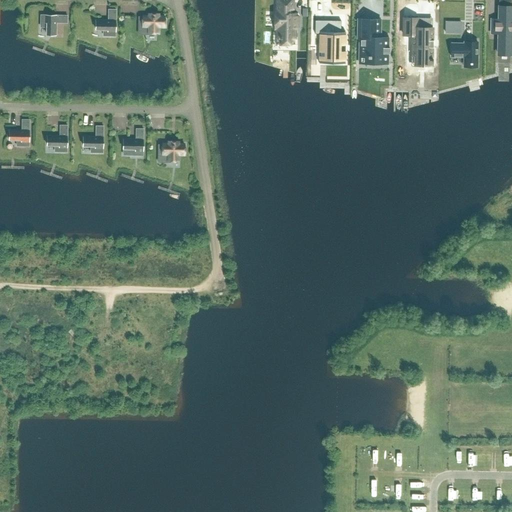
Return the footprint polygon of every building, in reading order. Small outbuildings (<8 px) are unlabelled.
[(287,0),(281,0),(280,41),(302,42),(302,0),(287,0)] [(511,32),(511,20),(510,21),(511,7),(499,7),(498,20),(491,20),(491,32),(498,33),(498,51),(510,52),(510,33),(511,32)] [(103,29),(103,36),(115,36),(115,10),(108,9),(108,20),(95,20),(95,29),(103,29)] [(142,17),(138,17),(138,21),(142,22),(142,26),(148,26),(148,33),(157,33),(158,27),(164,27),(164,17),(158,16),(158,14),(149,14),(148,16),(142,16),(142,17)] [(41,15),(40,27),(47,27),(46,35),(55,35),(56,23),(67,23),(67,15),(41,15)] [(316,15),(316,23),(322,23),(322,56),(341,56),(342,24),(336,24),(336,16),(316,15)] [(388,48),(388,38),(378,38),(378,20),(362,19),(362,37),(359,37),(359,38),(358,47),(359,47),(361,47),(361,57),(373,57),(373,62),(372,62),(372,63),(373,63),(388,64),(388,54),(389,54),(389,53),(388,53),(388,49),(389,49),(389,48),(388,48)] [(401,20),(401,37),(408,37),(408,63),(424,63),(424,33),(412,33),(412,20),(401,20)] [(460,32),(460,22),(445,22),(445,32),(460,32)] [(476,67),(477,42),(464,42),(464,44),(451,43),(451,57),(463,57),(463,67),(476,67)] [(17,139),(17,146),(28,146),(29,120),(21,119),(21,130),(9,130),(8,139),(17,139)] [(55,145),(55,151),(66,152),(67,125),(59,125),(59,136),(47,136),(46,145),(55,145)] [(95,137),(83,137),(82,146),(91,146),(90,152),(102,152),(103,126),(95,126),(95,137)] [(130,148),(130,155),(142,155),(143,129),(135,129),(135,140),(122,139),(122,148),(130,148)] [(162,144),(162,145),(158,145),(158,149),(162,149),(162,154),(168,154),(168,160),(177,161),(178,154),(184,154),(184,144),(178,144),(178,141),(168,141),(168,144),(162,144)]
